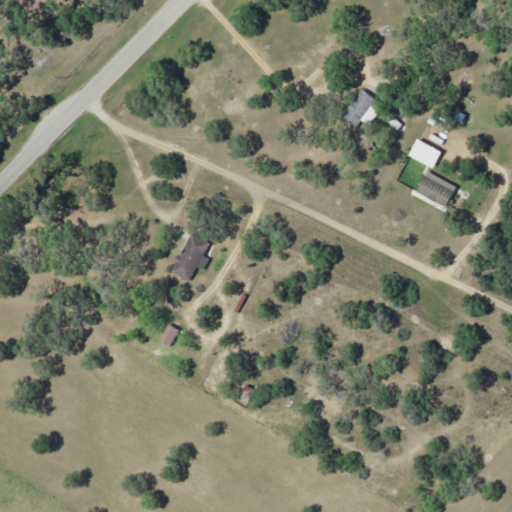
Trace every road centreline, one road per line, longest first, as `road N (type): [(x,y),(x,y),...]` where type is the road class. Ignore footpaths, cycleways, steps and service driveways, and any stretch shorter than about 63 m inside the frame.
road 1 (residential): [(85,91),(126,123),(511,305)]
road 2 (secondary): [(180,0),(0,177)]
